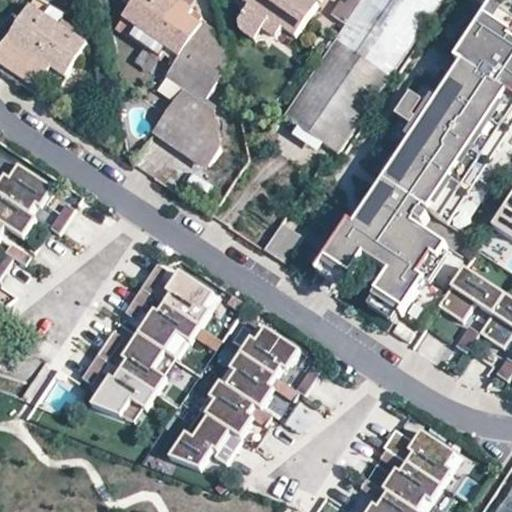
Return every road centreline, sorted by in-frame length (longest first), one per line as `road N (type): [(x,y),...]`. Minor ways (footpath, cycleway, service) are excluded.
road 1 (residential): [(383,373),(137,208)]
road 2 (residential): [(137,208),(0,109)]
road 3 (residential): [(137,208),(50,329)]
road 4 (residential): [(383,373),(290,488)]
road 5 (residential): [(511,428),(456,413),(383,373)]
